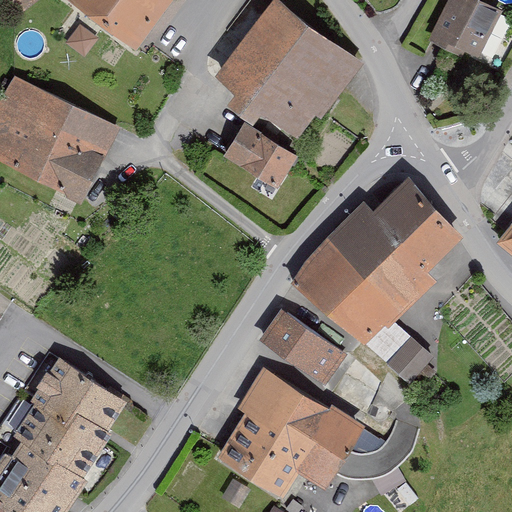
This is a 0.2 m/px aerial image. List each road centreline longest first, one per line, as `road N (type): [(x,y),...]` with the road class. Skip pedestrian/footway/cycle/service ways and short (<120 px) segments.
road 1 (residential): [(114,511),(316,225),(392,150),(424,146)]
road 2 (residential): [(424,146),(385,57),(342,0)]
road 3 (residential): [(424,146),(511,282)]
